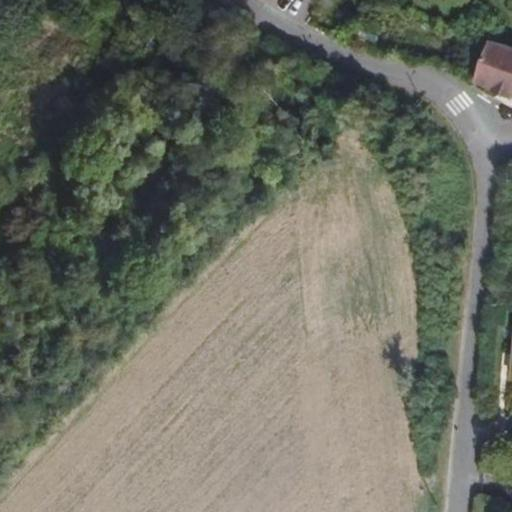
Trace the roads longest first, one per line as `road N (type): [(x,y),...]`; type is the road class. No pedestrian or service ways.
road 1 (residential): [(490,131),(490,227),(459,511)]
road 2 (residential): [(240,0),(333,52),(436,82),(490,131)]
